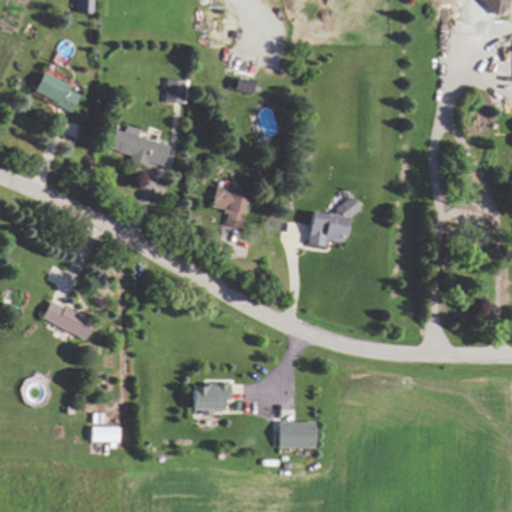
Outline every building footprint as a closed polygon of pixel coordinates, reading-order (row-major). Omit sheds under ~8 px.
[(89,0),(73,0),(73,14),(89,14),(89,0)] [(28,93),(67,112),(77,93),(37,74),(28,93)] [(181,104),(182,80),(162,79),(161,103),(181,104)] [(249,81),(231,79),(230,91),(248,94),(249,81)] [(105,150),(126,155),(124,163),(143,167),(144,163),(160,167),(166,146),(134,137),(136,130),(121,126),(120,132),(110,130),(105,150)] [(229,227),(239,228),(243,192),(210,189),(208,207),(220,209),(219,216),(230,218),(229,227)] [(302,246),(320,248),(321,240),(343,243),(349,199),(336,197),(334,217),(306,213),(302,246)] [(45,301),(37,320),(81,340),(90,321),(45,301)] [(186,389),(187,414),(209,413),(209,411),(221,411),(220,402),(226,402),(226,384),(206,385),(206,388),(186,389)] [(311,449),(312,423),(275,422),(274,448),(311,449)] [(86,442),(116,443),(117,428),(87,427),(86,442)]
